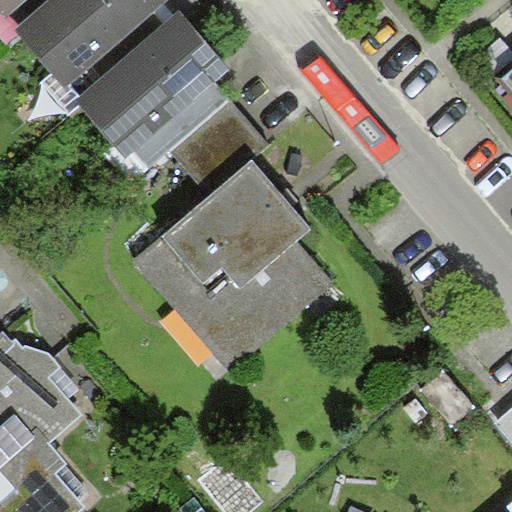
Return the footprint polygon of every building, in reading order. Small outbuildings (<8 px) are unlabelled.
[(36,0),(20,15),(61,61),(79,46),(126,4),(130,0),(36,0)] [(149,29),(126,4),(79,46),(101,71),(149,29)] [(101,71),(83,87),(121,129),(138,114),(186,72),(212,48),(174,6),(149,29),(101,71)] [(511,83),(511,52),(497,66),(511,83)] [(186,72),(138,114),(202,185),(248,144),(266,127),(223,79),(206,94),(186,72)] [(202,185),(154,228),(190,269),(175,283),(236,350),(331,265),(293,223),(308,210),(248,144),(202,185)] [(16,335),(0,317),(0,490),(19,511),(49,511),(74,491),(45,458),(57,448),(39,428),(69,401),(37,366),(50,354),(25,327),(16,335)] [(433,355),(410,377),(444,413),(467,391),(433,355)] [(511,511),(511,497),(494,511),(511,511)]
